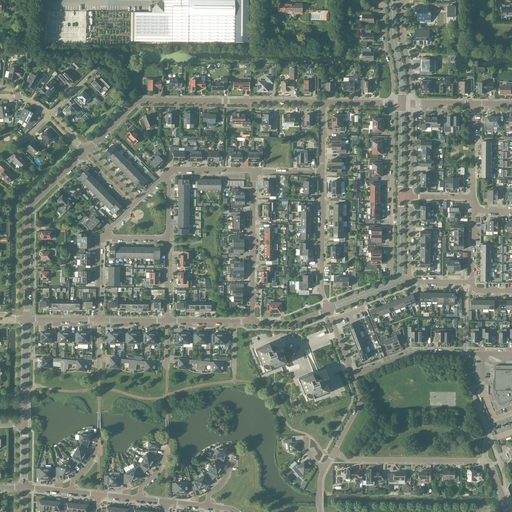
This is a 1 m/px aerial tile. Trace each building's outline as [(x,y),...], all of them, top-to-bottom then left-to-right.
[(247,43),(247,0),(163,0),(164,1),(162,1),(157,5),(152,10),(152,13),(136,12),(136,41),(172,42),(234,43),(234,42),(235,42),(235,43),(247,43)] [(301,14),(301,4),(278,3),(278,13),(301,14)] [(511,14),(511,3),(510,4),(510,5),(501,5),(501,7),(500,7),(500,12),(501,12),(501,15),(511,14)] [(430,12),(429,12),(429,6),(415,6),(415,13),(415,14),(416,14),(416,15),(417,15),(417,21),(424,21),(424,22),(431,22),(431,20),(432,20),(433,20),(433,16),(432,16),(431,16),(431,13),(430,12)] [(362,23),(374,23),(374,15),(371,15),(371,12),(361,12),(361,15),(362,15),(362,23)] [(371,34),(371,30),(361,30),(361,34),(363,34),(363,41),(374,41),(374,34),(371,34)] [(429,30),(415,30),(415,40),(413,40),(413,44),(428,45),(428,38),(429,38),(429,30)] [(269,35),(257,35),(256,45),(269,46),(269,35)] [(371,53),(371,49),(361,49),(361,53),(363,53),(363,60),(373,60),(374,53),(371,53)] [(435,71),(435,64),(436,64),(436,60),(430,60),(430,58),(420,58),(420,66),(422,66),(422,71),(420,71),(420,74),(432,74),(432,71),(435,71)] [(18,69),(17,69),(18,65),(11,64),(10,67),(8,78),(15,80),(16,76),(21,77),(22,71),(17,70),(18,69)] [(62,72),(57,76),(64,83),(66,81),(69,84),(75,78),(67,70),(64,74),(62,72)] [(39,81),(43,83),(48,76),(43,73),(39,78),(31,74),(27,82),(28,82),(26,86),(33,89),(35,86),(36,87),(39,81)] [(358,87),(358,74),(353,74),(353,77),(349,77),(349,82),(343,82),(343,92),(350,92),(350,91),(354,91),(354,87),(358,87)] [(272,83),(272,76),(266,76),(265,81),(260,81),(258,84),(258,91),(268,91),(268,83),(272,83)] [(303,81),(303,92),(311,92),(311,88),(311,86),(315,87),(315,77),(310,77),(310,81),(303,81)] [(96,78),(92,83),(96,87),(94,88),(97,91),(101,88),(105,92),(110,87),(101,78),(99,80),(96,78)] [(167,89),(167,90),(170,90),(170,89),(174,89),(174,87),(177,87),(177,88),(181,88),(181,79),(177,79),(177,78),(170,78),(170,84),(167,84),(167,89)] [(223,85),(226,85),(227,78),(221,78),(221,83),(212,83),(212,91),(216,91),(216,90),(223,90),(223,85)] [(50,89),(42,96),(49,103),(54,98),(55,98),(59,94),(54,89),(58,85),(52,79),(46,85),(50,89)] [(336,90),(336,85),(336,79),(330,79),(330,83),(326,83),(326,92),(333,92),(333,90),(336,90)] [(143,89),(147,89),(147,90),(157,90),(157,89),(161,89),(161,81),(157,81),(157,80),(147,80),(147,83),(143,83),(143,89)] [(190,91),(198,91),(198,88),(205,88),(205,81),(199,81),(199,80),(190,80),(190,85),(190,91)] [(364,93),(372,93),(372,82),(365,82),(365,80),(361,80),(361,90),(364,90),(364,93)] [(468,82),(459,82),(459,86),(461,87),(461,94),(468,94),(468,91),(472,91),(472,80),(468,80),(468,82)] [(242,89),(248,89),(248,81),(234,81),(234,89),(237,89),(237,91),(242,91),(242,89)] [(430,93),(431,81),(420,81),(420,89),(422,89),(422,93),(430,93)] [(288,90),(294,90),(294,83),(288,83),(288,82),(281,82),(281,87),(282,87),(282,92),(288,92),(288,90)] [(511,89),(511,82),(506,82),(506,87),(499,86),(499,94),(511,94),(511,89)] [(486,83),(479,83),(479,93),(480,93),(481,94),(481,95),(482,95),(483,95),(483,94),(484,93),(486,93),(486,90),(493,90),(493,84),(486,84),(486,83)] [(83,91),(74,100),(82,108),(84,105),(84,104),(85,103),(86,104),(87,104),(89,102),(89,101),(88,100),(90,98),(83,91)] [(1,107),(3,119),(12,118),(13,111),(8,112),(7,106),(1,107)] [(66,108),(62,111),(66,115),(67,114),(70,117),(73,114),(75,117),(81,112),(77,108),(74,110),(70,106),(67,109),(66,108)] [(23,122),(29,111),(24,109),(21,114),(16,112),(15,118),(23,122)] [(29,111),(23,122),(31,126),(36,122),(31,119),(34,114),(29,111)] [(166,119),(166,124),(167,124),(171,124),(171,127),(177,127),(178,118),(174,118),(174,114),(167,114),(167,119),(166,119)] [(193,119),(193,114),(185,114),(185,119),(186,119),(186,124),(190,124),(190,128),(196,128),(197,119),(193,119)] [(203,114),(202,123),(207,123),(207,127),(213,127),(213,123),(215,123),(219,123),(219,115),(215,115),(211,115),(211,114),(203,114)] [(231,118),(231,121),(232,121),(232,124),(242,124),(242,126),(249,126),(249,119),(245,119),(245,114),(240,114),(237,114),(232,114),(232,117),(231,117),(231,118)] [(272,121),(272,115),(264,115),(264,117),(261,117),(261,125),(269,125),(269,130),(275,130),(275,121),(272,121)] [(297,126),(298,120),(294,120),(294,115),(283,115),(283,123),(294,123),(294,126),(297,126)] [(305,126),(312,126),(312,115),(305,115),(305,118),(301,118),(301,127),(305,127),(305,126)] [(143,129),(146,128),(150,126),(151,129),(157,127),(154,118),(150,120),(149,116),(142,118),(143,119),(139,120),(143,129)] [(377,119),(377,116),(370,116),(370,121),(373,121),(373,125),(383,126),(383,119),(377,119)] [(431,117),(431,127),(440,127),(440,116),(437,116),(437,117),(431,117)] [(431,127),(431,117),(425,117),(425,120),(422,120),(422,130),(425,130),(425,127),(431,127)] [(453,128),(453,117),(447,117),(447,123),(444,123),(444,132),(450,132),(450,128),(453,128)] [(453,117),(453,128),(456,128),(456,132),(463,132),(463,123),(459,123),(459,117),(453,117)] [(493,130),(493,127),(493,117),(487,117),(487,123),(484,123),(484,130),(493,130)] [(493,117),(493,127),(497,127),(497,131),(502,131),(503,124),(499,124),(499,117),(493,117)] [(342,125),(342,122),(332,122),(332,128),(339,128),(339,131),(346,131),(346,126),(342,125)] [(137,138),(141,134),(132,125),(128,129),(129,130),(127,132),(128,133),(125,136),(128,138),(127,139),(130,142),(130,141),(134,145),(137,141),(135,138),(136,137),(137,138)] [(383,132),(383,126),(373,125),(373,130),(370,130),(370,135),(377,135),(377,132),(383,132)] [(50,133),(47,130),(44,132),(45,133),(44,134),(43,133),(41,135),(42,136),(41,136),(43,138),(40,140),(45,146),(48,143),(48,144),(54,138),(49,134),(50,133)] [(346,140),(346,135),(339,135),(339,138),(332,138),(332,144),(341,144),(341,140),(346,140)] [(371,148),(373,148),(383,148),(383,141),(377,141),(377,138),(371,138),(371,148)] [(421,148),(431,149),(431,145),(434,145),(434,143),(438,143),(438,139),(428,139),(428,142),(422,142),(421,148)] [(32,143),(27,147),(29,149),(28,150),(28,151),(30,152),(31,152),(32,152),(34,154),(38,149),(39,150),(41,148),(37,144),(35,146),(32,143)] [(341,147),(341,144),(332,144),(332,150),(338,150),(338,153),(346,153),(346,147),(341,147)] [(108,156),(115,149),(111,146),(104,153),(108,156)] [(178,162),(178,151),(173,151),(173,147),(170,147),(170,154),(173,154),(173,161),(175,161),(175,162),(178,162)] [(196,162),(196,151),(193,151),(193,147),(187,147),(187,148),(187,154),(190,154),(190,161),(192,161),(192,162),(196,162)] [(213,151),(213,162),(216,162),(216,161),(218,161),(219,154),(222,155),(222,147),(219,147),(218,151),(213,151)] [(236,162),(236,152),(233,152),(233,148),(231,148),(231,147),(227,147),(227,155),(230,155),(230,162),(232,162),(236,162)] [(245,155),(245,148),(245,147),(239,147),(239,152),(236,152),(236,162),(239,162),(241,162),(242,155),(245,155)] [(187,154),(187,148),(184,148),(184,151),(178,151),(178,162),(182,162),(182,161),(184,161),(184,154),(187,154)] [(196,151),(196,162),(199,162),(199,161),(201,161),(201,154),(204,154),(204,148),(201,148),(199,148),(199,151),(196,151)] [(213,162),(213,151),(208,151),(208,148),(204,148),(204,154),(207,154),(207,161),(209,161),(209,162),(213,162)] [(253,162),(253,152),(248,152),(248,148),(245,148),(245,155),(248,155),(248,162),(249,162),(253,162)] [(262,148),(259,148),(256,148),(256,152),(253,152),(253,162),(257,162),(259,162),(259,156),(262,156),(262,148)] [(382,154),(383,148),(373,148),(372,152),(369,152),(369,157),(377,157),(377,154),(382,154)] [(111,159),(118,152),(115,149),(108,156),(111,159)] [(303,163),(303,153),(299,153),(300,149),(294,149),(294,156),(297,156),(297,163),(303,163)] [(154,159),(161,167),(164,165),(163,164),(165,163),(160,158),(162,156),(157,150),(155,153),(154,155),(156,157),(154,159)] [(313,156),(313,150),(307,150),(307,153),(303,153),(303,163),(310,163),(310,156),(313,156)] [(17,155),(16,156),(13,154),(11,155),(9,152),(4,157),(6,160),(9,158),(12,161),(13,160),(20,167),(21,166),(22,166),(24,164),(23,164),(25,162),(17,155)] [(114,163),(121,156),(118,152),(111,159),(114,163)] [(117,166),(124,159),(121,156),(114,163),(117,166)] [(332,166),(342,166),(342,162),(346,162),(346,156),(337,156),(337,159),(332,159),(332,166)] [(120,169),(127,162),(124,159),(117,166),(120,169)] [(161,167),(154,159),(152,162),(149,159),(145,163),(150,168),(152,166),(157,170),(158,169),(159,170),(161,167)] [(382,170),(382,163),(377,163),(377,160),(369,160),(369,165),(372,165),(372,170),(382,170)] [(431,164),(431,161),(421,160),(421,167),(428,167),(428,170),(435,170),(435,164),(431,164)] [(1,161),(0,161),(0,171),(2,173),(0,174),(5,180),(4,180),(7,183),(8,183),(11,180),(10,180),(13,177),(8,171),(9,170),(9,169),(1,161)] [(123,172),(131,165),(127,162),(120,169),(123,172)] [(126,175),(134,168),(131,165),(123,172),(126,175)] [(341,170),(342,166),(332,166),(332,172),(337,172),(337,175),(346,175),(346,170),(341,170)] [(130,179),(137,172),(134,168),(126,175),(130,179)] [(382,176),(382,170),(372,170),(372,174),(369,174),(369,181),(373,181),(377,181),(377,176),(382,176)] [(82,181),(89,174),(86,171),(78,178),(82,181)] [(434,177),(434,171),(428,171),(428,174),(421,174),(421,181),(431,181),(431,177),(434,177)] [(133,182),(140,175),(137,172),(130,179),(133,182)] [(85,185),(92,178),(89,174),(82,181),(85,185)] [(136,185),(143,178),(140,175),(133,182),(136,185)] [(88,188),(95,181),(92,178),(85,185),(88,188)] [(143,178),(136,185),(139,188),(146,181),(143,178)] [(276,184),(276,178),(269,178),(269,181),(263,181),(263,187),(272,187),(272,184),(276,184)] [(303,187),(313,188),(313,181),(307,181),(307,178),(299,178),(299,181),(303,181),(303,187)] [(453,188),(454,178),(445,178),(445,186),(448,187),(448,188),(453,188)] [(454,178),(453,188),(459,189),(459,187),(462,187),(462,180),(459,180),(459,178),(454,178)] [(343,182),(343,179),(337,179),(337,182),(332,182),(332,188),(341,188),(341,182),(343,182)] [(197,190),(220,190),(220,180),(197,180),(197,181),(197,185),(197,188),(197,190)] [(91,191),(98,184),(95,181),(88,188),(91,191)] [(373,181),(369,181),(366,181),(366,184),(367,184),(367,186),(371,186),(371,190),(380,190),(380,184),(373,184),(373,181)] [(94,194),(102,187),(98,184),(91,191),(94,194)] [(98,197),(105,190),(102,187),(94,194),(98,197)] [(264,196),(276,196),(276,187),(272,187),(263,187),(263,193),(264,193),(264,196)] [(313,194),(313,188),(303,187),(303,194),(301,194),(301,197),(307,197),(307,194),(313,194)] [(341,194),(341,188),(332,188),(332,194),(337,194),(337,197),(343,197),(343,194),(341,194)] [(234,198),(244,198),(244,192),(238,192),(238,189),(231,189),(231,195),(234,195),(234,198)] [(101,201),(108,194),(105,190),(98,197),(101,201)] [(493,201),(493,190),(488,190),(488,192),(485,192),(485,199),(488,199),(488,201),(493,201)] [(493,190),(493,201),(498,201),(498,199),(501,199),(501,192),(498,192),(498,190),(493,190)] [(69,208),(69,207),(79,198),(73,193),(68,197),(69,198),(66,201),(62,196),(60,197),(59,197),(58,198),(58,199),(57,199),(57,200),(57,201),(57,202),(58,202),(58,203),(59,203),(59,204),(60,204),(62,205),(59,208),(59,209),(57,211),(61,214),(63,212),(63,213),(66,211),(67,211),(67,210),(68,210),(68,209),(69,209),(69,208)] [(104,204),(111,197),(108,194),(101,201),(104,204)] [(107,207),(114,200),(111,197),(104,204),(107,207)] [(244,204),(244,198),(234,198),(234,202),(231,202),(231,208),(241,208),(241,204),(244,204)] [(110,210),(117,203),(114,200),(107,207),(110,210)] [(82,206),(78,201),(74,205),(78,210),(82,206)] [(343,205),(345,205),(345,201),(339,201),(339,204),(334,204),(334,211),(343,211),(343,205)] [(262,211),(273,211),(273,208),(275,208),(275,202),(266,202),(266,205),(262,205),(262,211)] [(310,206),(305,206),(305,203),(299,202),(299,206),(301,206),(301,212),(310,212),(310,206)] [(110,210),(108,212),(112,215),(113,214),(121,207),(117,203),(110,210)] [(273,215),(273,211),(262,211),(262,217),(269,217),(269,220),(275,220),(275,215),(273,215)] [(93,215),(89,219),(91,221),(98,229),(101,226),(100,226),(102,224),(97,219),(99,217),(95,212),(93,215)] [(232,222),(244,222),(244,216),(238,216),(238,212),(230,212),(230,216),(233,216),(233,219),(232,219),(232,222)] [(434,213),(431,213),(421,213),(421,219),(427,219),(427,222),(433,222),(433,217),(434,217),(434,213)] [(460,218),(460,213),(450,213),(450,221),(458,221),(458,218),(460,218)] [(379,214),(370,214),(367,214),(367,215),(367,218),(366,218),(367,218),(367,220),(366,220),(365,223),(373,223),(373,221),(379,221),(379,214)] [(98,229),(91,221),(89,219),(82,225),(87,229),(89,227),(94,232),(95,231),(96,231),(98,229)] [(493,232),(493,221),(488,221),(488,223),(485,223),(485,231),(493,232)] [(493,221),(493,232),(498,232),(498,230),(501,230),(501,223),(498,223),(498,221),(493,221)] [(244,229),(244,222),(232,222),(232,226),(233,226),(233,229),(230,229),(230,232),(239,232),(239,229),(244,229)] [(454,231),(464,231),(464,225),(457,225),(457,222),(450,222),(450,228),(454,228),(454,231)] [(264,233),(274,233),(274,228),(279,228),(279,225),(272,225),(272,228),(265,228),(264,233)] [(376,228),(376,225),(369,225),(369,230),(372,230),(372,235),(382,235),(382,228),(376,228)] [(40,235),(40,237),(41,238),(41,239),(51,239),(51,235),(54,235),(54,229),(48,228),(48,232),(41,232),(41,235),(40,235)] [(421,237),(430,237),(430,234),(433,234),(433,228),(427,228),(427,231),(421,231),(421,237)] [(343,238),(343,232),(334,232),(334,238),(339,238),(339,241),(345,241),(345,238),(343,238)] [(310,240),(310,233),(300,233),(300,236),(298,236),(298,242),(299,242),(304,243),(304,239),(310,240)] [(90,239),(90,237),(85,237),(85,234),(77,234),(77,243),(80,243),(91,243),(91,239),(90,239)] [(382,235),(372,235),(368,235),(368,239),(369,239),(368,244),(376,244),(376,241),(382,241),(382,235)] [(233,246),(243,246),(243,240),(239,240),(239,236),(228,236),(228,243),(233,243),(233,246)] [(299,246),(299,249),(299,252),(302,252),(302,255),(312,256),(312,249),(307,249),(307,246),(307,243),(306,243),(304,243),(299,242),(299,246)] [(91,246),(91,243),(80,243),(80,248),(77,248),(77,251),(83,251),(83,248),(90,248),(90,246),(91,246)] [(464,249),(464,243),(454,243),(454,246),(450,246),(450,252),(457,252),(457,249),(464,249)] [(343,253),(343,247),(344,247),(344,244),(336,244),(336,247),(331,247),(331,253),(343,253)] [(243,253),(243,246),(233,246),(233,250),(228,250),(228,256),(239,256),(239,253),(243,253)] [(381,257),(381,250),(376,250),(376,247),(367,247),(367,250),(368,250),(368,253),(371,253),(371,257),(381,257)] [(40,253),(40,255),(40,256),(41,256),(41,260),(50,260),(50,256),(56,256),(56,249),(49,248),(49,252),(41,252),(40,252),(40,253)] [(83,254),(83,251),(77,251),(77,257),(80,257),(80,260),(91,260),(91,256),(90,256),(90,254),(83,254)] [(177,261),(188,261),(188,258),(192,259),(192,252),(184,252),(184,255),(178,255),(177,261)] [(344,253),(343,253),(331,253),(331,259),(336,259),(336,262),(342,262),(342,259),(344,257),(344,253)] [(312,262),(312,256),(302,255),(302,259),(300,259),(300,266),(306,267),(306,262),(312,262)] [(273,258),(273,256),(264,256),(264,261),(272,261),(272,264),(278,264),(278,258),(273,258)] [(381,264),(381,257),(371,257),(371,261),(368,261),(368,264),(367,264),(367,267),(366,267),(366,270),(376,270),(376,264),(381,264)] [(454,271),(454,261),(450,261),(450,258),(444,258),(444,264),(447,264),(447,271),(454,271)] [(454,261),(454,271),(460,271),(460,264),(463,264),(463,258),(457,258),(457,261),(454,261)] [(91,264),(91,260),(80,260),(80,265),(77,265),(77,268),(83,269),(83,265),(90,266),(90,264),(91,264)] [(230,270),(243,270),(243,261),(230,260),(230,267),(230,270)] [(188,264),(188,261),(177,261),(177,267),(184,267),(184,270),(190,270),(190,264),(188,264)] [(434,270),(434,261),(433,261),(420,261),(420,267),(427,267),(427,270),(434,270)] [(83,272),(83,269),(77,268),(77,272),(80,272),(80,277),(90,277),(91,274),(90,274),(90,272),(83,272)] [(262,272),(262,277),(271,277),(271,276),(275,276),(275,272),(277,272),(277,268),(266,268),(266,272),(262,272)] [(41,272),(40,279),(48,280),(48,277),(49,277),(51,276),(51,273),(50,272),(50,269),(43,269),(43,272),(41,272)] [(149,279),(159,279),(159,273),(153,273),(153,270),(145,270),(145,273),(149,273),(149,279)] [(192,270),(190,270),(184,270),(184,273),(177,273),(177,278),(188,278),(188,273),(191,273),(192,270)] [(243,280),(243,270),(230,270),(230,274),(230,280),(243,280)] [(312,282),(312,275),(306,275),(306,272),(300,272),(300,278),(302,278),(302,281),(312,282)] [(343,277),(343,275),(334,275),(334,281),(337,281),(337,286),(343,287),(343,277)] [(352,281),(352,275),(349,275),(349,277),(343,277),(343,287),(349,287),(349,281),(352,281)] [(90,281),(90,277),(80,277),(77,277),(77,283),(76,283),(76,286),(83,286),(83,283),(90,283),(90,281)] [(271,283),(271,277),(262,277),(262,283),(269,283),(269,286),(276,286),(276,283),(271,283)] [(188,281),(188,278),(177,278),(177,284),(184,284),(184,287),(191,287),(191,281),(188,281)] [(159,284),(159,279),(149,279),(149,281),(145,281),(145,287),(152,287),(152,284),(159,284)] [(312,288),(312,282),(302,281),(302,288),(300,288),(300,291),(306,291),(306,288),(312,288)] [(232,296),(233,296),(242,296),(242,291),(243,291),(243,287),(230,287),(230,291),(232,291),(232,296)] [(426,302),(426,293),(420,293),(420,294),(417,294),(418,300),(420,300),(420,302),(426,302)] [(416,301),(418,300),(417,294),(415,295),(413,295),(413,294),(407,296),(411,305),(416,303),(416,301)] [(242,302),(242,296),(233,296),(233,302),(229,302),(229,306),(243,306),(243,302),(242,302)] [(405,307),(411,305),(407,296),(402,298),(405,307)] [(89,307),(91,307),(91,298),(86,298),(86,300),(82,300),(82,304),(82,310),(85,310),(85,309),(89,309),(89,307)] [(400,309),(405,307),(402,298),(397,300),(400,309)] [(274,312),(274,303),(268,303),(268,299),(264,299),(264,306),(267,306),(267,312),(274,312)] [(274,303),(274,312),(280,312),(280,306),(283,306),(283,299),(280,299),(280,303),(274,303)] [(48,302),(48,300),(44,300),(40,300),(40,302),(40,307),(41,307),(41,308),(45,308),(45,310),(48,310),(48,302)] [(395,311),(400,309),(397,300),(391,302),(395,311)] [(494,304),(494,300),(488,300),(488,309),(494,309),(494,310),(497,310),(497,304),(494,304)] [(57,310),(57,301),(51,301),(51,302),(48,302),(48,310),(57,310)] [(82,304),(79,304),(79,301),(73,301),(73,310),(82,310),(82,304)] [(117,311),(117,302),(113,302),(113,301),(108,301),(108,302),(108,307),(110,307),(110,309),(114,309),(114,311),(117,311)] [(150,311),(151,301),(150,301),(150,303),(148,303),(148,302),(142,302),(142,311),(150,311)] [(151,301),(150,311),(154,311),(154,310),(158,310),(158,308),(159,308),(159,303),(159,301),(155,301),(151,301)] [(185,311),(185,301),(181,301),(181,302),(177,302),(177,303),(177,308),(178,308),(178,310),(182,310),(182,311),(185,311)] [(194,312),(194,302),(188,302),(188,303),(186,303),(186,301),(185,301),(185,311),(194,312)] [(506,309),(506,301),(500,301),(500,304),(497,304),(497,310),(500,310),(500,309),(506,309)] [(125,311),(125,302),(120,302),(120,304),(117,304),(117,302),(117,311),(125,311)] [(205,302),(205,312),(215,312),(214,305),(211,305),(211,303),(205,302)] [(389,313),(395,311),(391,302),(386,304),(389,313)] [(384,315),(389,313),(386,304),(381,306),(384,315)] [(379,317),(384,315),(381,306),(375,308),(379,317)] [(373,319),(379,317),(375,308),(370,310),(373,319)] [(457,317),(457,309),(457,308),(454,308),(454,314),(449,314),(449,316),(457,317)] [(350,330),(358,327),(356,322),(348,325),(350,330)] [(352,335),(360,332),(358,327),(350,330),(352,335)] [(414,328),(414,327),(408,327),(408,337),(411,337),(411,342),(418,342),(418,328),(414,328)] [(418,328),(418,342),(424,342),(424,337),(428,337),(428,328),(422,328),(418,328)] [(444,342),(444,329),(435,329),(435,342),(444,342)] [(444,329),(444,342),(453,342),(453,329),(444,329)] [(482,338),(482,329),(472,329),(471,330),(471,333),(472,333),(472,342),(478,342),(478,338),(482,338)] [(482,329),(482,338),(485,338),(485,342),(492,342),(492,333),(488,333),(488,329),(482,329)] [(509,338),(509,329),(503,329),(503,333),(499,333),(499,343),(506,343),(506,338),(509,338)] [(391,338),(394,348),(400,346),(398,339),(402,338),(399,330),(392,333),(393,337),(391,338)] [(47,344),(47,331),(44,331),(44,332),(41,332),(41,335),(38,335),(38,341),(41,341),(41,342),(47,342),(47,344)] [(56,342),(56,335),(53,335),(53,332),(50,332),(50,331),(47,331),(47,344),(51,344),(51,342),(53,342),(56,342)] [(65,342),(65,331),(62,331),(62,332),(59,332),(59,335),(56,335),(56,342),(59,342),(65,342)] [(74,342),(74,335),(71,335),(71,332),(68,332),(68,331),(65,331),(65,342),(71,342),(74,342)] [(83,344),(83,331),(80,331),(80,332),(77,332),(77,335),(74,335),(74,342),(77,342),(78,342),(78,344),(83,344)] [(83,331),(83,344),(87,344),(87,342),(89,342),(92,342),(92,335),(89,335),(89,332),(86,332),(86,331),(83,331)] [(115,345),(115,332),(112,332),(112,333),(109,333),(109,335),(106,335),(106,342),(109,342),(109,343),(110,343),(110,345),(115,345)] [(124,342),(124,336),(121,336),(121,333),(118,333),(118,332),(115,332),(115,345),(115,343),(121,343),(121,342),(124,342)] [(133,345),(133,332),(130,332),(130,333),(127,333),(127,336),(124,336),(124,342),(127,342),(127,343),(133,343),(133,345)] [(142,342),(142,336),(139,336),(139,333),(136,333),(136,332),(133,332),(133,345),(137,345),(137,343),(139,343),(139,342),(142,342)] [(151,345),(151,332),(148,332),(148,333),(145,333),(145,336),(142,336),(142,342),(145,343),(146,343),(146,345),(151,345)] [(151,345),(155,345),(155,343),(157,343),(160,343),(160,336),(157,336),(157,333),(154,333),(154,332),(151,332),(151,345)] [(177,336),(174,336),(174,346),(183,346),(183,343),(183,332),(180,332),(180,333),(177,333),(177,336)] [(192,343),(192,336),(189,336),(189,333),(186,333),(186,332),(183,332),(183,343),(189,344),(189,343),(192,343)] [(201,344),(201,333),(198,332),(198,334),(195,334),(195,336),(192,336),(192,343),(195,343),(195,344),(201,344)] [(354,340),(362,337),(360,332),(352,335),(354,340)] [(210,343),(210,337),(207,336),(207,334),(204,334),(204,333),(201,333),(201,344),(207,344),(207,343),(210,343)] [(219,346),(219,333),(216,333),(216,334),(213,334),(213,337),(210,337),(210,343),(213,343),(213,344),(214,344),(214,346),(219,346)] [(219,333),(219,346),(219,344),(224,344),(224,347),(228,347),(228,337),(225,337),(225,334),(222,334),(222,333),(219,333)] [(394,348),(391,338),(388,339),(386,335),(379,338),(382,345),(386,344),(388,350),(394,348)] [(356,345),(364,342),(362,337),(354,340),(356,345)] [(357,350),(365,347),(368,346),(366,341),(364,342),(356,345),(357,350)] [(269,344),(255,349),(263,371),(285,363),(280,350),(276,351),(275,350),(271,351),(269,344)] [(359,355),(367,352),(365,347),(357,350),(359,355)] [(359,355),(361,360),(372,357),(370,352),(367,352),(359,355)] [(63,371),(65,360),(42,357),(41,367),(47,367),(47,368),(50,368),(51,368),(51,362),(60,363),(60,369),(61,369),(61,371),(63,371)] [(131,372),(133,360),(110,358),(109,367),(115,368),(115,369),(118,369),(118,368),(119,368),(119,363),(128,364),(128,369),(129,369),(129,372),(131,372)] [(199,373),(201,361),(178,359),(177,368),(183,369),(186,370),(186,369),(187,369),(187,364),(196,364),(196,370),(197,370),(197,373),(199,373)] [(77,365),(76,370),(77,370),(77,371),(80,371),(86,371),(87,362),(65,360),(63,371),(66,372),(66,369),(67,369),(68,364),(77,365)] [(145,365),(144,371),(145,371),(145,372),(148,372),(148,371),(154,372),(155,363),(133,360),(131,372),(134,372),(134,370),(135,370),(136,365),(145,365)] [(213,366),(212,372),(213,372),(216,373),(216,372),(222,373),(223,363),(201,361),(199,373),(202,373),(202,371),(203,371),(204,365),(213,366)] [(511,365),(495,366),(495,383),(495,390),(496,390),(496,395),(498,395),(498,399),(499,399),(499,404),(511,398),(511,365)] [(314,380),(311,373),(298,378),(306,400),(328,392),(323,378),(318,380),(318,379),(314,380)] [(79,435),(79,443),(80,443),(86,445),(87,440),(90,441),(90,438),(91,438),(91,435),(91,433),(86,433),(83,433),(83,434),(80,434),(80,435),(79,435)] [(298,444),(295,442),(292,442),(291,439),(283,440),(283,444),(287,443),(288,449),(292,452),(294,454),(295,452),(299,452),(298,444)] [(149,448),(148,450),(154,452),(155,448),(158,448),(158,445),(159,445),(159,442),(158,442),(154,442),(154,440),(151,440),(151,441),(148,441),(148,442),(146,442),(146,446),(148,447),(148,448),(149,448)] [(76,452),(85,457),(87,455),(86,454),(87,452),(85,450),(86,446),(80,444),(79,447),(76,452)] [(223,455),(226,455),(226,452),(230,452),(230,448),(226,448),(226,449),(222,449),(222,448),(218,448),(218,449),(216,449),(216,450),(215,450),(215,453),(216,454),(216,455),(217,455),(216,457),(222,459),(223,455)] [(143,459),(153,465),(155,462),(154,461),(155,459),(153,457),(154,453),(148,451),(147,454),(146,454),(143,459)] [(83,460),(85,457),(76,452),(73,457),(71,459),(76,464),(79,460),(81,462),(82,460),(83,460)] [(151,467),(153,465),(143,459),(140,464),(141,464),(139,466),(143,471),(147,468),(149,469),(150,467),(151,467)] [(210,465),(221,472),(223,469),(222,468),(223,466),(221,465),(222,460),(216,459),(215,461),(214,461),(211,466),(210,465)] [(62,463),(68,474),(71,472),(71,471),(73,470),(71,468),(75,465),(70,460),(68,462),(68,461),(67,462),(66,460),(62,463),(62,462),(62,463)] [(65,476),(68,474),(62,463),(63,464),(58,467),(58,468),(55,468),(57,475),(61,473),(63,476),(65,475),(65,476)] [(296,463),(292,468),(294,470),(300,477),(305,473),(307,473),(307,471),(310,468),(305,463),(302,463),(298,466),(296,463)] [(219,475),(221,472),(210,465),(209,465),(210,465),(207,469),(209,470),(208,471),(209,471),(207,473),(211,478),(215,475),(217,476),(218,474),(219,475)] [(130,470),(136,481),(139,480),(138,479),(141,477),(139,475),(143,472),(138,467),(136,469),(135,469),(134,467),(130,470)] [(45,480),(45,469),(40,469),(36,469),(36,476),(39,476),(39,479),(42,479),(42,480),(45,480)] [(45,469),(45,480),(49,480),(49,479),(51,479),(51,476),(56,475),(54,469),(51,469),(45,469)] [(343,479),(346,479),(353,479),(353,478),(359,478),(359,471),(353,471),(353,469),(346,469),(346,473),(346,474),(343,474),(343,479)] [(374,485),(374,481),(375,481),(375,480),(384,480),(384,472),(376,472),(376,469),(367,469),(367,478),(366,478),(366,485),(374,485)] [(133,483),(136,481),(130,470),(129,470),(130,470),(126,472),(127,474),(125,474),(126,475),(123,476),(125,482),(129,481),(130,483),(133,482),(133,483)] [(406,470),(401,470),(401,472),(395,472),(395,474),(389,473),(389,482),(394,482),(394,480),(405,480),(405,476),(406,476),(406,470)] [(431,481),(431,470),(424,470),(424,472),(419,472),(419,483),(427,483),(427,481),(431,481)] [(455,470),(443,470),(443,479),(455,479),(455,482),(458,482),(458,475),(455,475),(455,470)] [(475,480),(482,480),(482,473),(476,473),(476,470),(468,470),(468,481),(475,481),(475,480)] [(199,479),(204,488),(207,487),(206,486),(209,484),(207,482),(210,479),(206,474),(204,476),(199,479)] [(113,487),(113,476),(107,476),(104,476),(104,483),(107,483),(107,486),(110,486),(110,487),(113,487)] [(113,476),(113,487),(116,487),(116,486),(119,486),(119,483),(123,482),(122,476),(119,476),(113,476)] [(201,490),(204,488),(199,479),(193,481),(194,482),(191,483),(193,489),(197,488),(198,490),(201,489),(201,490)] [(187,483),(186,483),(186,481),(181,481),(181,483),(181,494),(184,494),(184,493),(187,493),(187,490),(191,489),(190,483),(187,484),(187,483)] [(181,494),(181,483),(175,483),(175,484),(172,483),(172,490),(175,490),(175,493),(178,493),(178,494),(181,494)] [(62,511),(63,507),(60,506),(60,502),(55,501),(54,511),(59,511),(58,511),(62,511)] [(66,511),(70,511),(72,503),(66,503),(66,507),(63,507),(62,511),(65,511),(66,511)]
